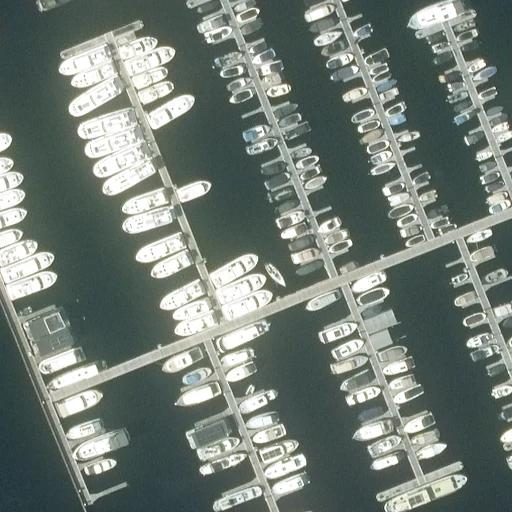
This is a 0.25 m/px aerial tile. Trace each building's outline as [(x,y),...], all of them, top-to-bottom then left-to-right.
[(467,0),(446,0),(409,15),(416,32),(472,11),(467,0)] [(128,8),(55,37),(61,52),(134,23),(128,8)] [(0,22),(0,44),(10,30),(0,22)] [(61,190),(0,213),(0,238),(69,212),(61,190)] [(86,485),(91,497),(140,478),(135,466),(86,485)] [(463,469),(377,502),(381,511),(407,511),(470,488),(463,469)]
